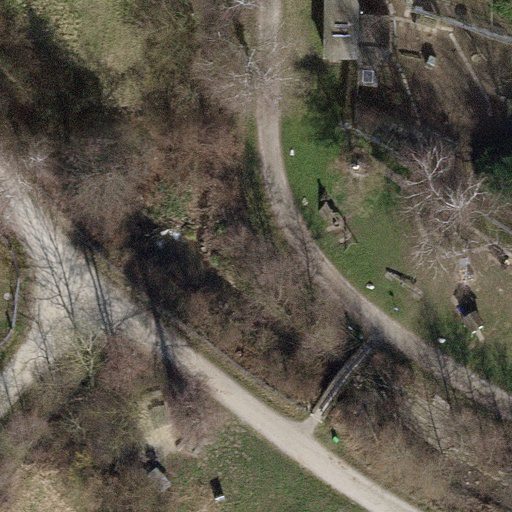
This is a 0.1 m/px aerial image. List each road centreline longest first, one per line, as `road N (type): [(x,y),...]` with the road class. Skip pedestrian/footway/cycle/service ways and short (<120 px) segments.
road 1 (track): [(511,400),(384,325),(323,274),(280,202),(268,123),(270,0)]
road 2 (track): [(91,291),(159,347),(410,511)]
road 3 (track): [(0,396),(91,291)]
road 4 (track): [(0,193),(91,291)]
